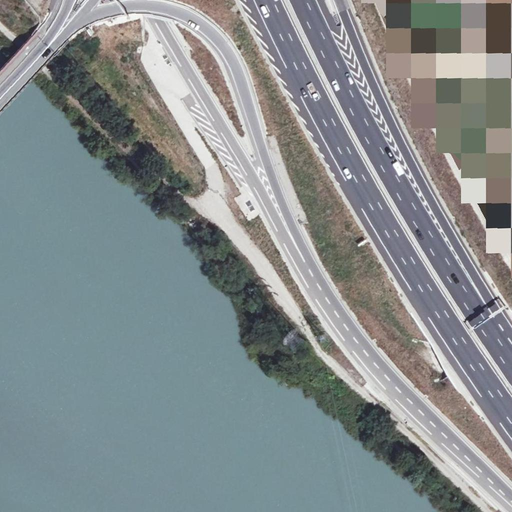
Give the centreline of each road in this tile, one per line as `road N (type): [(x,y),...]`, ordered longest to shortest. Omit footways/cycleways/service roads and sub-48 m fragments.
road 1 (motorway): [(268,0),(403,252),(511,415)]
road 2 (track): [(219,214),(328,360),(489,511)]
road 3 (motorway): [(77,17),(158,6),(215,37),(302,256)]
road 4 (motorway): [(465,301),(368,138),(300,0)]
road 5 (motorway): [(465,301),(438,211),(339,0)]
road 6 (motorway): [(302,256),(337,317),(511,497)]
road 7 (motorway): [(148,0),(302,256)]
road 8 (track): [(219,214),(217,186),(154,67)]
